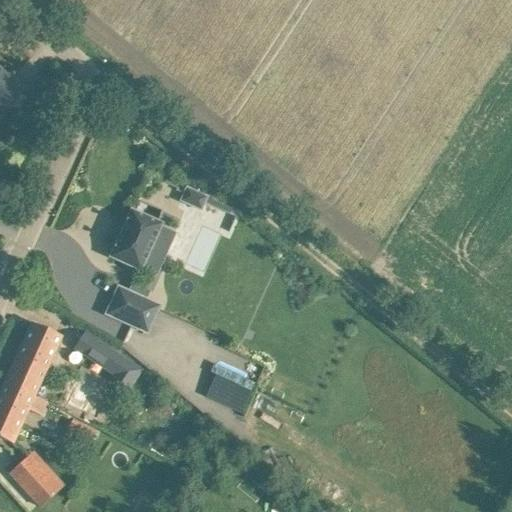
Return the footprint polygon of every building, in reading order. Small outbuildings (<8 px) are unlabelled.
[(0,117),(23,88),(0,70),(0,117)] [(174,234),(159,227),(161,224),(130,211),(109,257),(140,271),(141,268),(155,275),(174,234)] [(159,306),(118,287),(105,315),(147,333),(159,306)] [(62,337),(49,331),(31,323),(4,383),(34,397),(34,396),(62,337)] [(141,370),(84,332),(73,349),(113,375),(111,379),(128,390),(141,370)] [(213,365),(202,397),(243,411),(254,380),(213,365)] [(66,403),(96,417),(107,393),(96,388),(95,390),(77,382),(66,403)] [(47,402),(34,396),(34,397),(4,383),(0,391),(0,438),(12,444),(28,410),(40,416),(47,402)] [(72,420),(63,436),(89,450),(98,433),(72,420)] [(8,475),(39,509),(60,489),(30,455),(8,475)]
